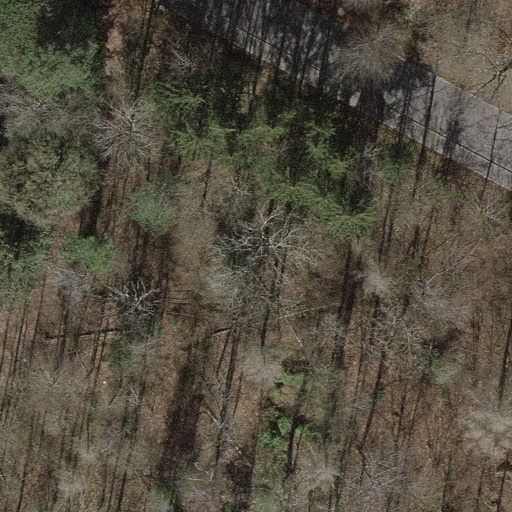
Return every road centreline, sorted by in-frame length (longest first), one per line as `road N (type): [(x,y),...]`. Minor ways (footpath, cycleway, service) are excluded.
road 1 (track): [(152,0),(83,223),(0,384)]
road 2 (residential): [(511,148),(244,0)]
